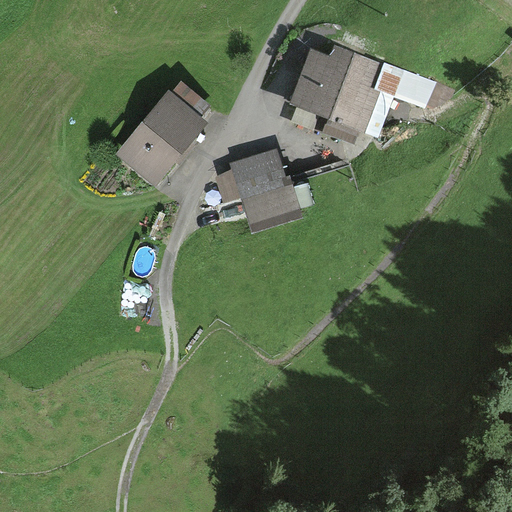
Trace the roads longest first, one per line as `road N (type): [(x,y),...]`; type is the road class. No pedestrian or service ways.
road 1 (track): [(122,511),(159,394),(174,239),(194,178)]
road 2 (residential): [(293,0),(194,178)]
